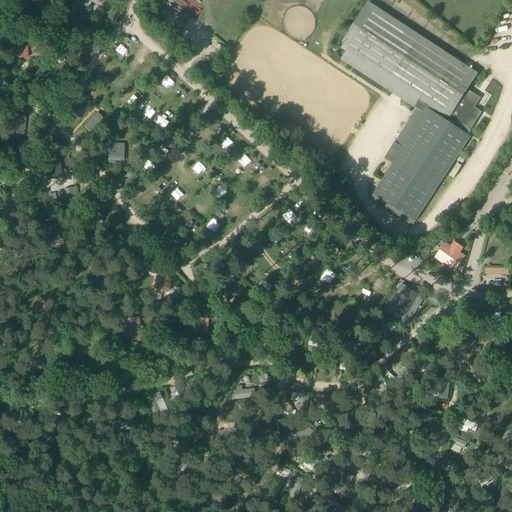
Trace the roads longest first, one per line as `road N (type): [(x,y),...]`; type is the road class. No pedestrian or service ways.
road 1 (track): [(404,511),(442,435),(459,363),(452,301),(463,290),(420,280),(378,253),(131,22)]
road 2 (track): [(452,301),(351,385),(305,384),(250,346),(194,373),(87,402),(0,405)]
road 3 (track): [(250,346),(85,156),(0,79)]
road 4 (track): [(134,0),(131,22),(116,26),(0,201)]
road 5 (track): [(204,511),(0,434)]
road 6 (track): [(281,374),(266,477),(227,511)]
road 7 (track): [(179,265),(243,225),(294,177)]
road 8 (residential): [(463,290),(490,195),(511,165)]
